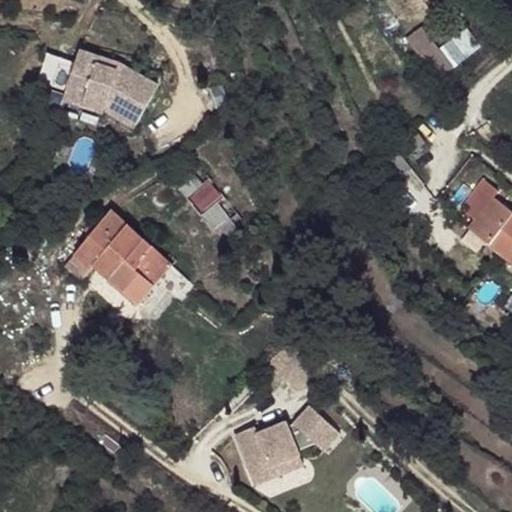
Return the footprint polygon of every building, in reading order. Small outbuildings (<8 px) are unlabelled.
[(427,22),(413,34),(446,73),(460,59),(427,22)] [(75,44),(49,31),(34,59),(59,74),(57,79),(101,102),(126,118),(155,79),(118,52),(114,59),(94,49),(97,42),(80,33),(75,44)] [(118,52),(97,42),(94,49),(114,59),(118,52)] [(233,79),(226,82),(232,96),(240,93),(233,79)] [(422,127),(404,142),(411,150),(431,136),(422,127)] [(381,146),(385,151),(398,140),(392,134),(381,146)] [(421,168),(398,140),(385,151),(387,153),(380,159),(401,185),(421,168)] [(214,201),(221,194),(208,178),(186,196),(221,236),(234,225),(214,201)] [(511,204),(496,192),(471,222),(511,255),(511,204)] [(149,236),(117,210),(73,266),(89,279),(99,267),(145,302),(173,267),(145,242),(149,236)] [(299,340),(268,374),(277,378),(302,390),(310,391),(311,382),(312,362),(310,355),(304,343),(299,340)] [(261,431),(242,441),(256,473),(275,465),(279,470),(305,458),(304,453),(316,448),(320,441),(332,452),(347,434),(316,408),(295,431),(292,426),(265,439),(261,431)] [(275,465),(256,473),(263,487),(312,467),(305,458),(279,470),(275,465)]
